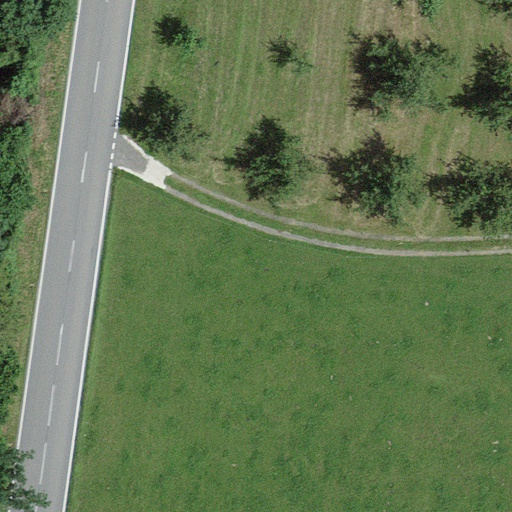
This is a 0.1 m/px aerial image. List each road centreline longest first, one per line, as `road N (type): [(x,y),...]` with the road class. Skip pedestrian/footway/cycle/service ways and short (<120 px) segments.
road 1 (secondary): [(107,0),(36,511)]
road 2 (track): [(511,239),(442,245),(262,218),(88,134)]
